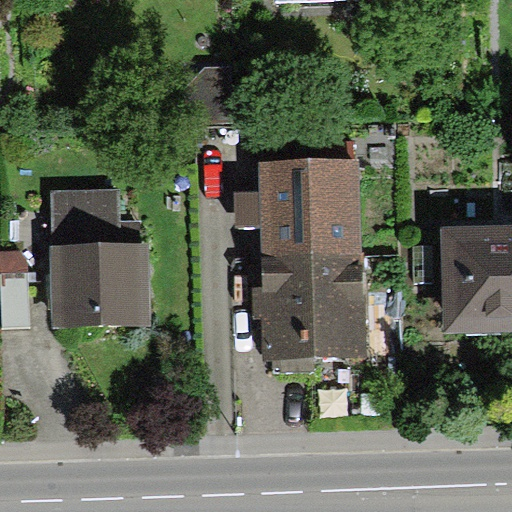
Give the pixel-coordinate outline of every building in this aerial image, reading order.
[(244,186),(248,285),(355,281),(350,182),(244,186)] [(43,200),(44,264),(94,263),(93,199),(43,200)] [(433,351),(511,349),(511,248),(431,250),(433,351)] [(12,259),(0,259),(0,334),(20,334),(19,270),(12,259)] [(45,342),(137,341),(135,262),(94,263),(44,264),(45,342)] [(248,285),(252,378),(358,374),(355,281),(248,285)]
